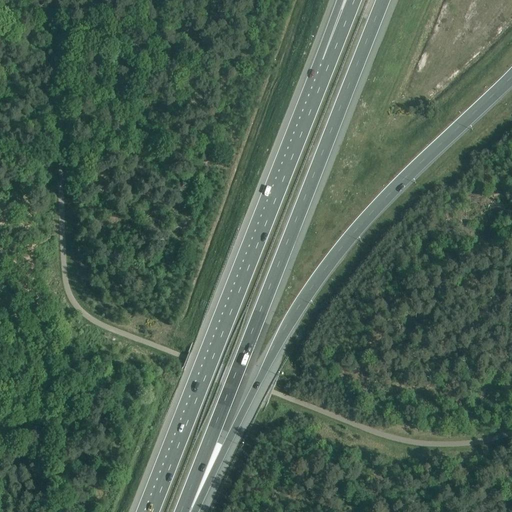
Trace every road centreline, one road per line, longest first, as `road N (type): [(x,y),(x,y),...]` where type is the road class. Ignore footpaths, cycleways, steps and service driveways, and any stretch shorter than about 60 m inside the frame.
road 1 (motorway): [(183,511),(329,261),(367,213),(511,73)]
road 2 (motorway): [(182,511),(382,0)]
road 3 (motorway): [(330,60),(152,511)]
